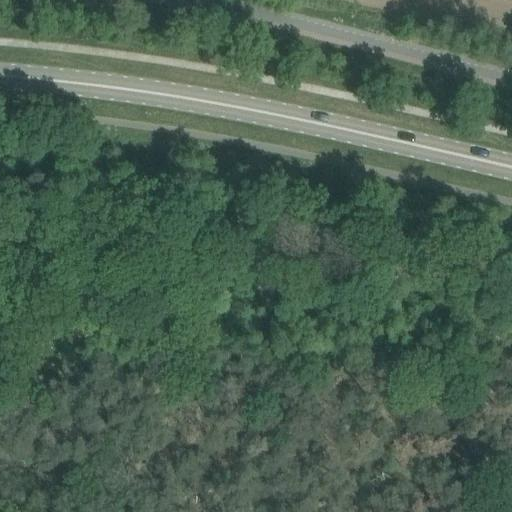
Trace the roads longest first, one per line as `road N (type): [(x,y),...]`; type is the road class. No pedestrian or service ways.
road 1 (tertiary): [(511,166),(199,98),(0,75)]
road 2 (unclassified): [(511,80),(186,0)]
